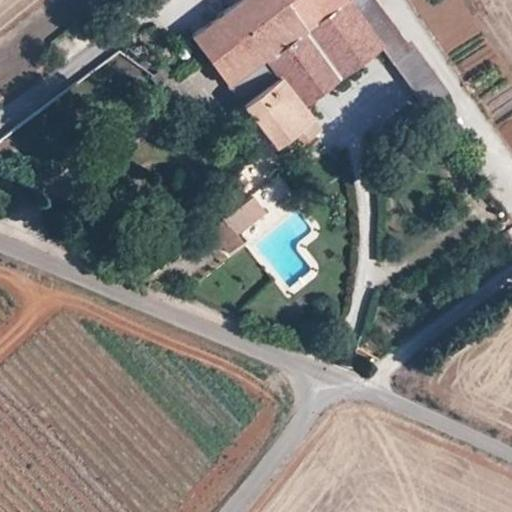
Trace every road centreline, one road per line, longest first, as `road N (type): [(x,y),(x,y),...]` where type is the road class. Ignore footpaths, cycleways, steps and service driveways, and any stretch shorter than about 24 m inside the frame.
road 1 (tertiary): [(0,242),(329,382)]
road 2 (tertiary): [(329,382),(511,474)]
road 3 (residential): [(329,382),(228,511)]
